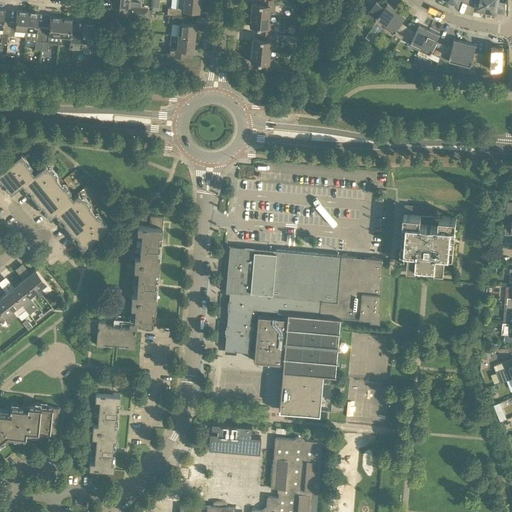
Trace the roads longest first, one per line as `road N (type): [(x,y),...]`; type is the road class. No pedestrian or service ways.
road 1 (residential): [(111,510),(157,461),(186,412),(206,197)]
road 2 (secondary): [(239,144),(381,143)]
road 3 (secondary): [(381,143),(243,120)]
road 4 (secondary): [(51,113),(181,135)]
road 5 (secondary): [(182,117),(51,113)]
road 6 (secondary): [(511,155),(381,143)]
